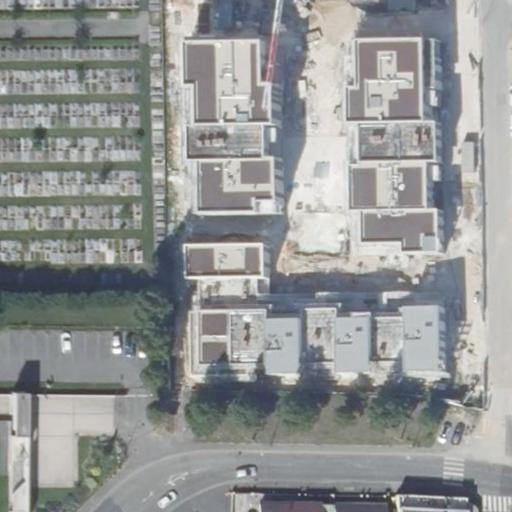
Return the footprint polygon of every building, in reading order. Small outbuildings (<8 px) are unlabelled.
[(273,86),(272,43),(192,45),(193,90),(203,90),(204,129),(196,129),(198,167),(206,166),(207,220),(266,218),(266,206),(285,205),(284,160),(274,160),(273,128),(282,128),(281,86),(273,86)] [(442,104),(441,45),(355,46),(356,127),(364,127),(364,164),(356,164),(357,213),(367,213),(368,251),(408,250),(408,259),(446,259),(446,212),(433,212),(433,165),(442,165),(442,126),(427,127),(427,104),(442,104)] [(276,322),(274,241),(190,243),(190,281),(204,281),(204,311),(195,311),(197,378),(447,372),(445,308),(408,309),(408,319),(380,320),(380,314),(347,315),(346,307),(307,308),(307,321),(276,322)] [(7,476),(5,511),(23,511),(24,489),(25,411),(25,396),(10,395),(10,411),(7,476)] [(397,499),(396,511),(477,511),(477,510),(467,500),(397,499)]
